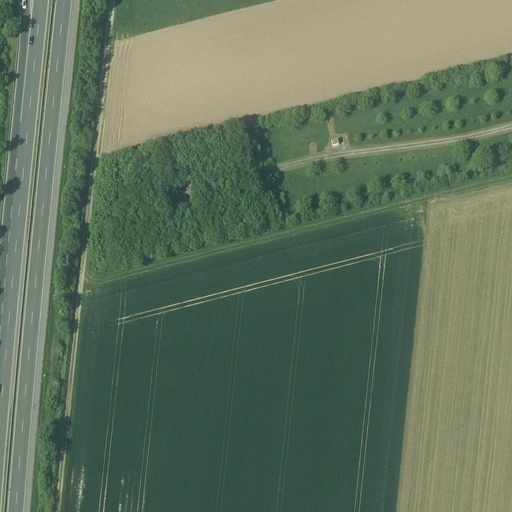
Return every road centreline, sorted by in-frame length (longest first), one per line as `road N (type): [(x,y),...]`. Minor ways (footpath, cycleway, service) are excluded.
road 1 (track): [(57,511),(113,0)]
road 2 (motorway): [(13,511),(64,0)]
road 3 (track): [(511,179),(79,287)]
road 4 (motorway): [(30,108),(0,435)]
road 5 (track): [(511,127),(278,168)]
